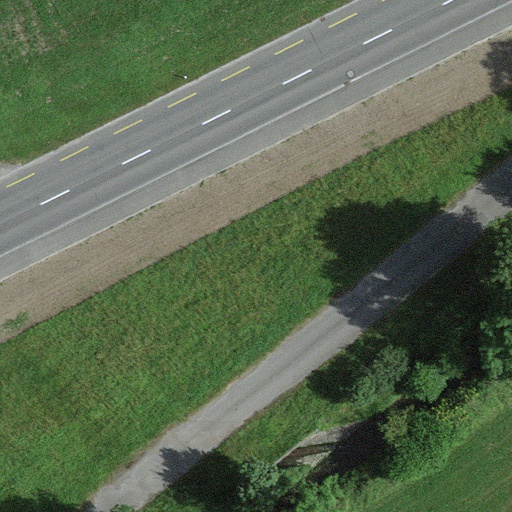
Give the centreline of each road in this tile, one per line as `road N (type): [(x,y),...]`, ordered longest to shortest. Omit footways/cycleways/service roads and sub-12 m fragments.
road 1 (track): [(511,183),(110,511)]
road 2 (secondary): [(449,0),(0,224)]
